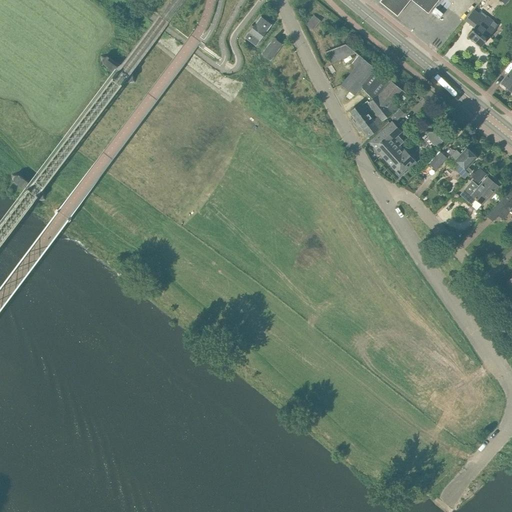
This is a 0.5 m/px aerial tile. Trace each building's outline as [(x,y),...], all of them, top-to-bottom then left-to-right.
[(382,0),(397,12),(407,0),(382,0)] [(414,0),(418,2),(425,8),(429,12),(439,0),(438,0),(414,0)] [(498,25),(480,11),(478,13),(474,10),(476,7),(466,19),(475,27),(468,36),(481,46),(498,25)] [(306,24),(313,30),(321,20),(314,15),(306,24)] [(272,24),(271,24),(261,16),(253,26),(252,25),(250,27),(252,28),(249,32),(245,37),(253,43),(256,46),(259,42),(259,41),(267,32),(272,24)] [(274,37),(262,53),(270,60),(282,44),(276,39),(276,38),(274,37)] [(335,48),(325,52),(330,63),(340,59),(335,48)] [(133,74),(108,56),(107,56),(105,55),(104,55),(103,55),(101,55),(100,56),(100,57),(100,58),(101,60),(102,62),(103,63),(127,81),(129,82),(131,82),(133,83),(134,83),(135,82),(136,82),(136,81),(135,80),(135,79),(134,77),(134,76),(133,74)] [(395,97),(402,89),(363,58),(341,84),(354,95),(361,87),(373,99),(367,103),(378,116),(372,121),(360,104),(350,111),(357,122),(354,124),(359,131),(362,129),(368,137),(378,130),(385,123),(383,120),(399,109),(393,101),(396,97),(395,97)] [(511,69),(502,83),(508,87),(507,90),(510,92),(511,91),(511,69)] [(393,122),(374,140),(371,141),(371,142),(380,153),(397,171),(396,173),(400,177),(404,173),(403,172),(407,168),(408,169),(416,163),(414,161),(415,161),(416,159),(406,149),(405,150),(405,149),(404,150),(400,146),(404,142),(397,135),(401,132),(393,122)] [(438,139),(440,138),(434,132),(431,132),(429,132),(426,135),(427,137),(432,143),(433,142),(434,143),(438,139)] [(468,167),(477,158),(475,156),(475,155),(473,153),(471,153),(466,148),(461,154),(456,150),(450,156),(460,164),(454,169),(465,178),(472,170),(468,167)] [(427,162),(426,163),(427,164),(428,163),(436,170),(447,158),(438,150),(437,151),(438,151),(433,156),(432,156),(431,157),(432,158),(427,163),(427,162)] [(479,182),(486,174),(479,168),(472,176),(479,182)] [(43,193),(19,174),(18,174),(16,173),(14,173),(13,173),(12,173),(11,173),(11,174),(11,175),(11,177),(12,178),(13,180),(14,182),(38,199),(39,200),(41,201),(43,201),(45,201),(46,201),(46,200),(46,199),(46,198),(46,197),(45,195),(44,194),(43,193)] [(472,181),(461,193),(473,203),(477,197),(484,203),(498,186),(487,177),(479,187),(472,181)] [(499,201),(486,215),(493,221),(498,215),(505,206),(511,210),(511,211),(511,188),(507,194),(499,201)]
